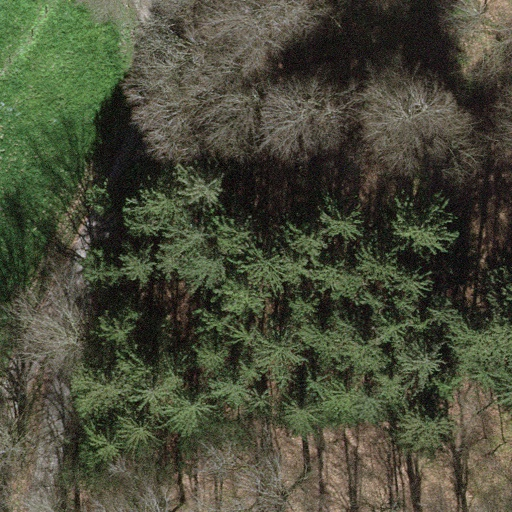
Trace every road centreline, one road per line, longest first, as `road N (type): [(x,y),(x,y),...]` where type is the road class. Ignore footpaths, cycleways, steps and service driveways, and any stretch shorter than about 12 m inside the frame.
road 1 (track): [(153,0),(155,88),(143,130),(0,421)]
road 2 (track): [(41,511),(94,235)]
